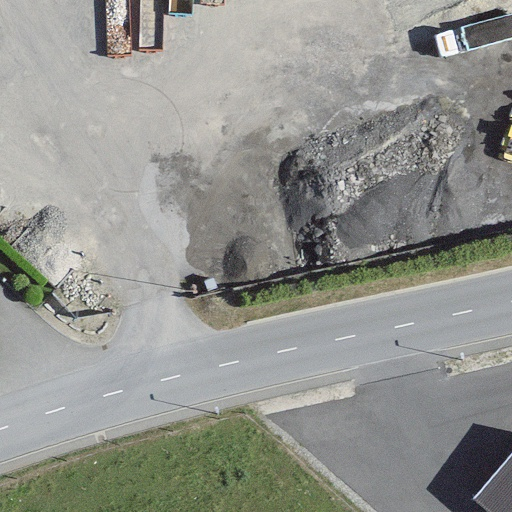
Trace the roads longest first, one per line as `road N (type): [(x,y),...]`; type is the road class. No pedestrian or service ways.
road 1 (unclassified): [(0,432),(135,387),(511,300)]
road 2 (unknown): [(72,408),(0,307)]
